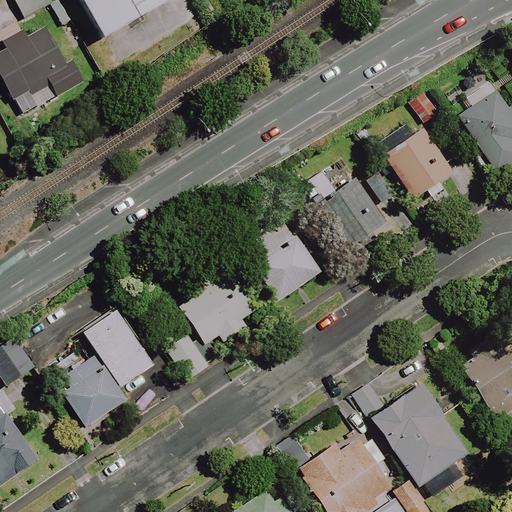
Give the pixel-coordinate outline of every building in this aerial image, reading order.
[(49,7),(45,0),(11,0),(20,20),(49,7)] [(74,0),(98,42),(169,2),(167,0),(74,0)] [(62,66),(41,29),(0,51),(0,83),(18,118),(80,84),(68,63),(62,66)] [(511,137),(511,116),(489,84),(464,102),(469,110),(455,120),(492,174),(511,160),(511,147),(507,141),(511,137)] [(409,137),(402,126),(372,146),(409,202),(448,176),(440,164),(443,156),(415,133),(409,137)] [(381,225),(351,183),(327,200),(312,210),(341,253),(381,225)] [(317,275),(306,260),(311,257),(302,243),(297,247),(282,225),(241,253),(275,303),(317,275)] [(242,329),(237,321),(248,313),(228,285),(181,319),(203,349),(217,339),(220,344),(242,329)] [(148,368),(112,315),(80,337),(93,356),(59,379),(68,392),(59,397),(81,430),(121,403),(113,392),(148,368)] [(206,367),(181,332),(160,347),(184,382),(206,367)] [(511,411),(511,343),(504,334),(456,370),(496,423),(511,411)] [(30,370),(13,345),(0,354),(0,384),(3,389),(30,370)] [(464,454),(416,386),(366,421),(415,490),(464,454)] [(12,429),(4,417),(12,412),(0,393),(0,484),(34,462),(12,429)] [(367,511),(375,507),(370,499),(385,489),(370,468),(381,461),(367,441),(358,447),(353,441),(339,451),(334,445),(293,473),(320,511),(367,511)] [(407,511),(418,504),(403,483),(389,494),(401,511),(407,511)] [(288,511),(277,496),(268,502),(262,493),(234,511),(288,511)]
